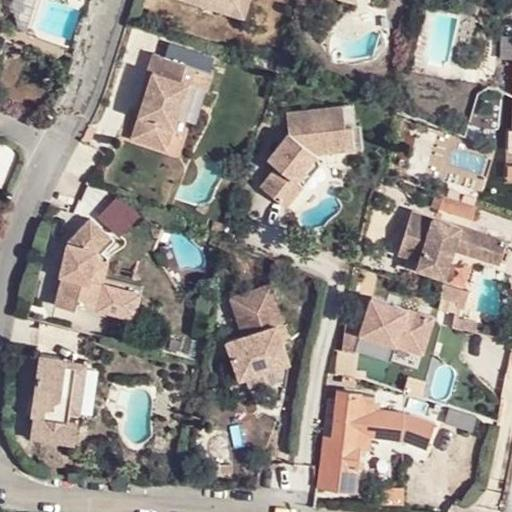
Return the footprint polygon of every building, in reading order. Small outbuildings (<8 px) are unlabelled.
[(248,0),(209,0),(209,3),(244,14),(248,0)] [(197,78),(203,59),(159,46),(154,65),(161,68),(141,132),(175,142),(193,77),(197,78)] [(219,64),(203,59),(197,78),(214,84),(219,64)] [(289,136),(274,156),(286,165),(281,171),(264,194),(288,210),(303,190),(304,190),(297,184),(319,154),(354,150),(352,127),(345,127),(342,105),(286,112),(289,136)] [(297,184),(304,190),(305,191),(321,170),(319,154),(297,184)] [(286,165),(274,156),(269,163),(281,171),(286,165)] [(476,205),(446,194),(440,209),(471,219),(476,205)] [(98,214),(121,235),(137,217),(114,196),(98,214)] [(63,269),(66,270),(75,272),(72,281),(63,279),(56,302),(80,308),(82,303),(100,306),(108,279),(102,277),(107,257),(100,254),(101,248),(104,242),(113,230),(92,212),(71,238),(63,269)] [(508,239),(414,212),(402,255),(423,261),(421,267),(448,276),(457,248),(484,257),(487,247),(504,252),(508,239)] [(504,252),(487,247),(484,257),(502,262),(504,252)] [(75,272),(66,270),(63,279),(72,281),(75,272)] [(108,279),(100,306),(109,308),(116,281),(108,279)] [(238,334),(224,338),(237,378),(291,360),(282,338),(276,323),(284,320),(272,283),(227,297),(238,334)] [(464,293),(446,290),(441,320),(460,321),(464,293)] [(284,320),(276,323),(282,338),(292,337),(284,320)] [(346,321),(342,350),(357,353),(361,353),(367,324),(346,321)] [(69,406),(77,362),(57,358),(58,353),(40,351),(31,399),(43,401),(40,413),(34,413),(29,435),(63,440),(67,419),(69,406)] [(364,359),(357,357),(354,379),(361,380),(364,359)] [(95,366),(77,362),(69,406),(88,410),(95,366)] [(341,385),(340,391),(356,393),(357,387),(341,385)] [(322,434),(315,484),(345,487),(356,478),(360,447),(353,447),(360,394),(356,393),(340,391),(337,391),(336,397),(336,398),(331,435),(322,434)] [(372,396),(360,394),(353,447),(360,447),(366,447),(372,396)] [(336,398),(326,396),(322,434),(331,435),(336,398)] [(76,420),(67,419),(63,440),(72,442),(76,420)]
